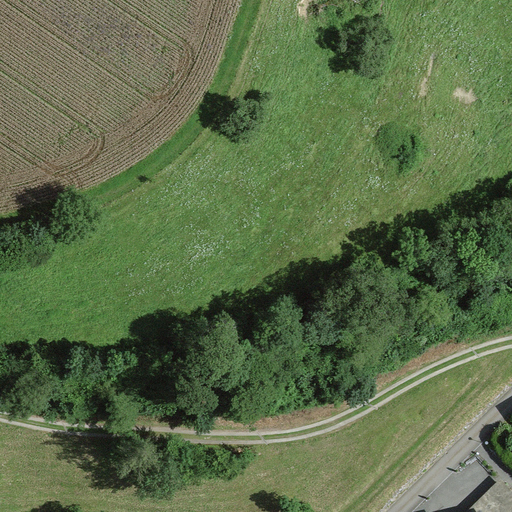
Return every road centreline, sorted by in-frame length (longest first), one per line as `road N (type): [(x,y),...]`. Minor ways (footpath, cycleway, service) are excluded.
road 1 (track): [(0,414),(60,428),(219,440),(289,435),(322,428),(482,348),(511,341)]
road 2 (track): [(0,223),(159,168),(200,126),(230,72),(252,0)]
road 3 (residential): [(511,406),(399,511)]
